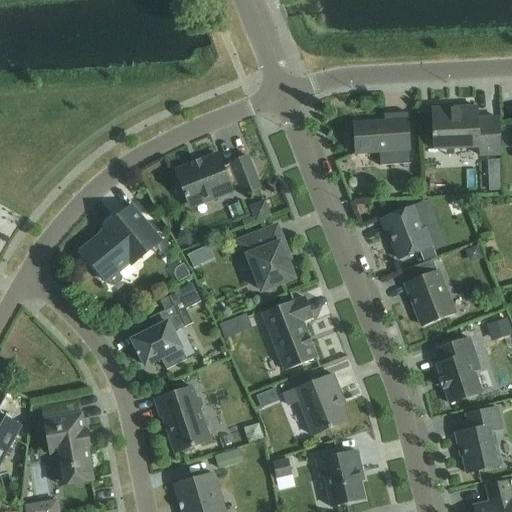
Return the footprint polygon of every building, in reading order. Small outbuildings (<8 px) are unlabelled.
[(478,148),(479,156),(501,156),(499,119),(478,120),(478,108),(431,110),(433,150),(478,148)] [(354,148),(355,155),(379,153),(380,166),(410,164),(409,151),(410,151),(408,113),(384,115),(384,122),(353,124),(353,131),(349,131),(350,148),(354,148)] [(511,127),(501,128),(502,143),(511,142),(511,127)] [(185,195),(188,205),(239,186),(243,195),(260,189),(247,157),(230,163),(230,165),(222,168),(218,155),(201,162),(200,160),(191,164),(191,166),(175,172),(180,185),(177,189),(179,195),(185,195)] [(501,178),(489,178),(489,190),(501,190),(501,178)] [(271,216),(265,201),(250,207),(256,222),(271,216)] [(81,252),(105,282),(107,281),(112,286),(115,287),(122,281),(122,278),(118,272),(129,262),(132,265),(161,242),(131,206),(103,230),(105,233),(81,252)] [(389,233),(399,260),(433,247),(426,229),(422,231),(413,207),(379,220),(385,235),(389,233)] [(262,291),(293,279),(279,244),(283,242),(277,227),(237,243),(243,258),(248,256),(262,291)] [(207,246),(187,256),(193,269),(213,259),(207,246)] [(466,251),(470,262),(482,257),(478,247),(466,251)] [(177,269),(176,275),(180,282),(191,276),(185,265),(177,269)] [(424,327),(454,315),(436,271),(404,284),(410,297),(412,297),(424,327)] [(160,300),(164,311),(150,319),(155,329),(132,341),(145,367),(160,359),(166,371),(187,360),(173,334),(192,324),(184,307),(199,300),(190,283),(174,291),(175,292),(160,300)] [(302,322),(313,318),(305,298),(294,303),(294,302),(263,314),(278,353),(277,353),(283,370),(284,370),(285,372),(317,359),(302,322)] [(502,334),(510,323),(499,315),(491,326),(502,334)] [(231,320),(220,324),(226,339),(237,335),(231,320)] [(444,389),(449,404),(465,399),(469,401),(475,399),(477,395),(482,394),(474,372),(480,370),(469,339),(437,349),(442,363),(436,365),(441,380),(440,381),(443,390),(444,389)] [(312,436),(348,422),(341,405),(344,403),(333,375),(284,395),(288,406),(299,402),(312,436)] [(200,409),(203,406),(200,399),(196,398),(192,388),(154,401),(160,417),(162,416),(174,453),(211,441),(200,409)] [(262,394),(255,397),(260,409),(267,407),(262,394)] [(493,432),(502,430),(497,408),(466,415),(470,431),(456,434),(459,448),(461,448),(467,474),(501,467),(493,432)] [(0,464),(21,426),(0,414),(0,464)] [(81,416),(45,422),(51,454),(61,452),(66,485),(92,480),(81,416)] [(253,441),(269,436),(263,420),(247,425),(253,441)] [(238,448),(214,456),(217,469),(242,461),(238,448)] [(364,500),(360,481),(364,480),(357,452),(316,461),(320,478),(324,478),(331,508),(364,500)] [(292,476),(288,461),(273,464),(276,480),(292,476)] [(50,463),(33,463),(33,492),(50,492),(50,463)] [(181,511),(218,511),(213,494),(218,492),(212,473),(174,485),(181,511)] [(511,511),(511,499),(511,494),(511,493),(511,479),(486,486),(489,499),(490,499),(490,501),(488,505),(473,508),(473,511),(511,511)] [(59,511),(57,499),(24,505),(25,511),(59,511)]
